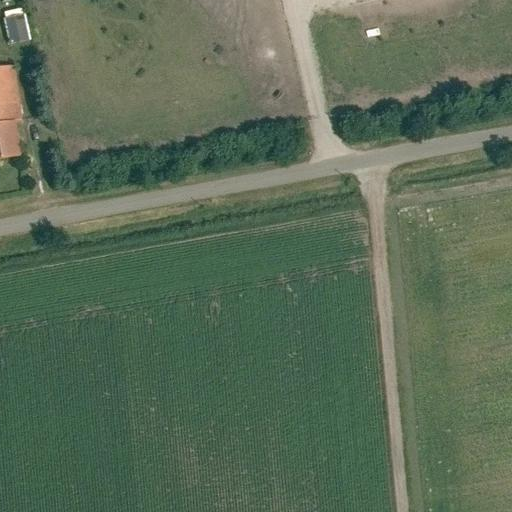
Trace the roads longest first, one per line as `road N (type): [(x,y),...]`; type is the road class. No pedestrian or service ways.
road 1 (unclassified): [(511,134),(0,228)]
road 2 (track): [(406,511),(376,158)]
